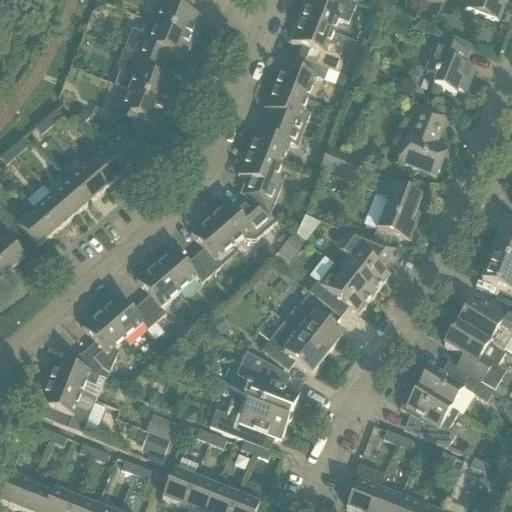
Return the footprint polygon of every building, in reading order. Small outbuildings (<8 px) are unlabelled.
[(164,7),(156,27),(193,42),(198,31),(196,30),(200,20),(188,16),(182,13),(187,1),(184,0),(158,0),(156,4),(164,7)] [(307,1),(298,23),(333,37),(338,24),(348,27),(351,18),(356,7),(354,6),(351,5),(337,0),(320,0),(318,5),(307,1)] [(470,0),(465,12),(497,24),(506,0),(470,0)] [(131,32),(122,53),(160,68),(165,55),(171,58),(183,63),(187,52),(189,53),(193,42),(156,27),(145,23),(140,35),(131,32)] [(298,23),(290,46),(301,50),(308,53),(304,64),(327,73),(338,77),(340,71),(340,70),(341,68),(341,66),(340,65),(339,63),(339,62),(337,60),(336,59),(334,58),(331,57),(334,50),(328,48),(333,37),(298,23)] [(507,40),(511,28),(503,25),(498,37),(507,40)] [(464,97),(473,73),(462,69),(467,57),(432,43),(428,52),(433,53),(425,74),(437,79),(433,89),(436,91),(455,98),(456,94),(464,97)] [(119,76),(114,88),(129,94),(167,109),(171,98),(169,97),(173,87),(161,82),(156,80),(160,68),(122,53),(117,66),(116,69),(116,71),(117,74),(118,76),(119,76)] [(281,67),(272,89),(307,103),(315,81),(323,84),(327,73),(304,64),(300,75),(292,72),(281,67)] [(341,78),(338,86),(341,91),(348,94),(352,83),(341,78)] [(272,89),(263,112),(275,117),(270,128),(301,139),(305,128),(309,118),(302,115),(307,103),(272,89)] [(95,110),(91,118),(109,125),(120,129),(134,135),(139,123),(145,125),(157,130),(161,120),(162,120),(167,109),(129,94),(124,106),(117,104),(112,117),(95,110)] [(436,147),(446,121),(420,111),(410,137),(409,137),(398,167),(435,182),(447,152),(441,150),(436,147)] [(51,129),(62,119),(57,113),(46,122),(51,129)] [(80,128),(91,118),(82,115),(74,121),(80,128)] [(40,138),(51,129),(46,122),(34,132),(40,138)] [(301,139),(270,128),(266,139),(255,134),(246,156),(280,170),(289,148),(296,151),(301,139)] [(123,177),(141,162),(120,138),(103,153),(123,177)] [(17,159),(28,149),(22,142),(11,152),(17,159)] [(352,188),(361,165),(327,151),(318,175),(352,188)] [(0,161),(6,168),(17,159),(11,152),(0,161)] [(106,192),(123,177),(103,153),(85,168),(106,192)] [(241,199),(248,204),(269,220),(281,189),(279,185),(275,183),(280,170),(246,156),(237,179),(249,184),(243,199),(242,198),(241,199)] [(88,207),(106,192),(85,168),(68,183),(88,207)] [(71,222),(88,207),(68,183),(51,198),(71,222)] [(375,200),(364,229),(376,233),(375,234),(390,240),(409,247),(416,230),(411,227),(420,202),(402,195),(380,187),(375,200)] [(54,237),(71,222),(51,198),(33,213),(54,237)] [(226,207),(208,222),(232,250),(242,242),(243,244),(254,245),(277,225),(275,224),(269,220),(248,204),(234,216),(226,207)] [(36,252),(54,237),(33,213),(16,228),(36,252)] [(210,280),(219,272),(214,266),(232,250),(208,222),(190,238),(203,253),(194,261),(210,280)] [(511,236),(501,232),(491,258),(511,266),(511,236)] [(287,267),(304,247),(293,237),(276,257),(287,267)] [(372,300),(388,280),(379,272),(393,254),(374,247),(371,246),(350,237),(337,254),(353,266),(344,277),(372,300)] [(0,270),(6,278),(24,262),(3,239),(0,241),(0,270)] [(185,268),(172,253),(154,269),(177,297),(195,281),(201,288),(210,280),(194,261),(185,268)] [(511,296),(511,266),(491,258),(481,284),(511,296)] [(155,326),(165,318),(159,312),(177,297),(154,269),(135,285),(148,300),(139,308),(155,326)] [(344,277),(334,269),(319,288),(317,286),(308,297),(309,297),(340,322),(332,315),(340,306),(357,319),(372,300),(344,277)] [(340,322),(309,297),(295,314),(295,313),(285,326),(326,359),(342,339),(333,331),(340,322)] [(130,315),(117,300),(99,316),(123,343),(141,328),(146,334),(155,326),(139,308),(130,315)] [(469,307),(456,328),(502,356),(511,340),(511,338),(509,337),(511,331),(511,319),(507,317),(499,311),(490,306),(483,316),(469,307)] [(99,316),(81,331),(94,347),(85,354),(101,373),(108,377),(117,357),(113,352),(123,343),(99,316)] [(218,339),(229,332),(220,319),(209,326),(218,339)] [(310,379),(326,359),(285,326),(269,346),(272,348),(264,358),(267,361),(283,373),(290,363),(310,379)] [(456,328),(443,349),(462,360),(455,371),(460,374),(478,386),(493,395),(504,376),(496,371),(504,358),(502,356),(456,328)] [(101,373),(85,354),(79,359),(78,359),(73,370),(55,363),(46,385),(80,399),(85,386),(94,390),(98,380),(105,383),(107,378),(108,378),(108,377),(101,373)] [(289,423),(298,400),(278,392),(284,377),(246,356),(236,380),(253,389),(247,406),(289,423)] [(171,360),(167,365),(168,370),(173,372),(178,368),(177,362),(171,360)] [(430,371),(417,391),(451,413),(463,393),(471,398),(485,407),(493,395),(480,387),(478,386),(460,374),(447,366),(446,367),(448,368),(441,378),(430,371)] [(167,377),(154,372),(149,385),(162,390),(167,377)] [(46,385),(37,408),(56,415),(52,426),(75,435),(82,438),(90,417),(95,405),(80,399),(46,385)] [(451,413),(417,391),(411,401),(408,399),(399,413),(417,425),(419,421),(425,425),(419,441),(412,438),(411,439),(430,446),(446,453),(455,439),(446,433),(457,416),(451,413)] [(289,423),(247,406),(231,400),(224,418),(215,415),(209,432),(243,445),(256,451),(270,456),(275,444),(280,446),(289,423)] [(171,447),(178,430),(151,419),(145,436),(152,439),(170,446),(171,447)] [(48,446),(51,437),(40,433),(36,441),(48,446)] [(198,434),(194,443),(208,448),(212,439),(198,434)] [(395,449),(399,441),(385,435),(382,443),(395,449)] [(63,452),(66,443),(51,437),(48,446),(63,452)] [(152,439),(144,457),(162,464),(170,446),(152,439)] [(212,439),(208,448),(222,454),(225,445),(212,439)] [(409,454),(412,446),(399,441),(395,449),(409,454)] [(243,445),(240,453),(248,457),(253,459),(256,451),(243,445)] [(91,462),(94,454),(81,449),(78,457),(91,462)] [(270,456),(256,451),(253,459),(267,464),(270,456)] [(438,466),(441,457),(428,452),(424,461),(438,466)] [(105,468),(108,460),(94,454),(91,462),(105,468)] [(452,472),(455,462),(441,457),(438,466),(452,472)] [(173,475),(161,504),(182,511),(183,511),(195,483),(191,482),(197,469),(181,463),(176,476),(173,475)] [(482,478),(486,469),(472,463),(469,472),(482,478)] [(124,465),(120,474),(133,479),(136,471),(137,470),(124,465)] [(496,483),(500,474),(486,469),(482,478),(496,483)] [(136,471),(133,479),(145,484),(149,475),(137,470),(136,471)] [(0,506),(13,511),(21,511),(32,486),(10,477),(0,503),(0,506)] [(207,511),(216,492),(195,483),(183,511),(207,511)] [(370,511),(378,492),(357,484),(345,511),(370,511)] [(46,511),(53,494),(32,486),(21,511),(46,511)] [(232,511),(237,500),(216,492),(207,511),(232,511)] [(395,511),(400,501),(378,492),(370,511),(395,511)] [(71,511),(75,503),(53,494),(46,511),(71,511)] [(257,511),(259,509),(237,500),(232,511),(257,511)] [(419,511),(421,509),(400,501),(395,511),(419,511)] [(95,511),(96,511),(75,503),(71,511),(95,511)]
